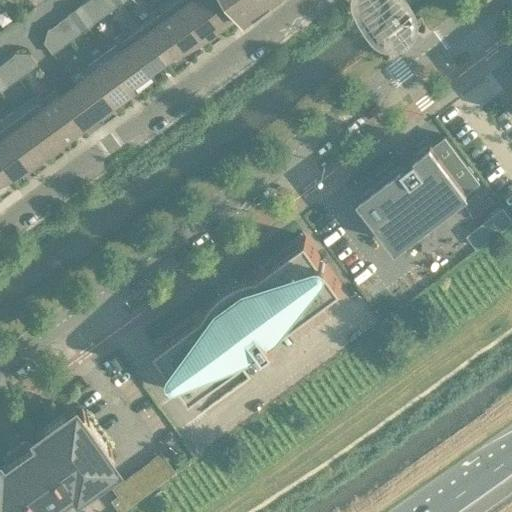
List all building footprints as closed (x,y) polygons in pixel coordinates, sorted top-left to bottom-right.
[(174,0),(163,0),(153,7),(183,47),(200,35),(174,0)] [(201,0),(174,0),(200,35),(217,22),(201,0)] [(201,0),(217,22),(234,10),(226,0),(201,0)] [(226,0),(234,10),(238,15),(258,0),(226,0)] [(80,4),(68,13),(74,22),(86,13),(80,4)] [(151,17),(139,25),(161,55),(177,43),(181,48),(183,47),(153,7),(147,12),(151,17)] [(86,13),(74,22),(81,31),(93,22),(86,13)] [(125,28),(118,33),(148,73),(149,72),(145,67),(161,55),(139,25),(128,33),(125,28)] [(51,53),(61,46),(48,28),(47,29),(43,43),(51,53)] [(116,43),(105,51),(130,86),(148,73),(118,33),(112,38),(116,43)] [(105,51),(87,64),(113,99),(130,86),(105,51)] [(29,54),(28,54),(14,53),(13,54),(26,71),(36,64),(29,54)] [(90,115),(113,99),(87,64),(81,68),(85,73),(72,83),(83,97),(69,108),(80,123),(90,115)] [(38,92),(31,97),(61,137),(80,123),(69,108),(83,97),(72,83),(68,86),(58,93),(54,88),(42,97),(38,92)] [(43,150),(61,137),(31,97),(14,110),(43,150)] [(14,110),(0,119),(0,127),(26,162),(43,150),(14,110)] [(0,127),(0,163),(8,175),(26,162),(0,127)] [(401,163),(360,195),(382,224),(392,237),(396,243),(467,189),(467,188),(478,179),(445,135),(433,144),(431,141),(416,152),(415,152),(402,163),(401,163)] [(0,181),(8,175),(0,163),(0,181)] [(502,207),(477,227),(486,239),(511,219),(502,207)] [(341,284),(326,264),(327,263),(327,262),(326,260),(324,257),(323,256),(321,256),(320,256),(305,235),(257,271),(252,272),(248,273),(243,274),(239,276),(235,278),(231,280),(227,283),(223,285),(219,288),(216,292),(213,295),(210,299),(207,303),(205,307),(203,311),(154,346),(169,366),(169,368),(169,369),(169,370),(172,374),(173,374),(174,375),(175,375),(191,395),(250,351),(247,347),(250,346),(254,344),(257,343),(260,341),(264,348),(274,341),(269,334),(272,332),(274,330),(276,327),(278,324),(281,328),(341,284)] [(511,249),(500,258),(511,275),(511,249)] [(0,466),(0,511),(31,511),(29,509),(69,481),(73,486),(78,483),(79,484),(81,482),(80,481),(102,465),(103,467),(105,465),(104,464),(109,460),(105,455),(111,450),(107,445),(108,445),(107,442),(106,443),(86,415),(87,415),(85,413),(84,413),(81,408),(75,412),(71,407),(66,410),(65,409),(63,411),(64,412),(42,427),(41,426),(39,428),(39,429),(34,433),(39,438),(0,466)]
